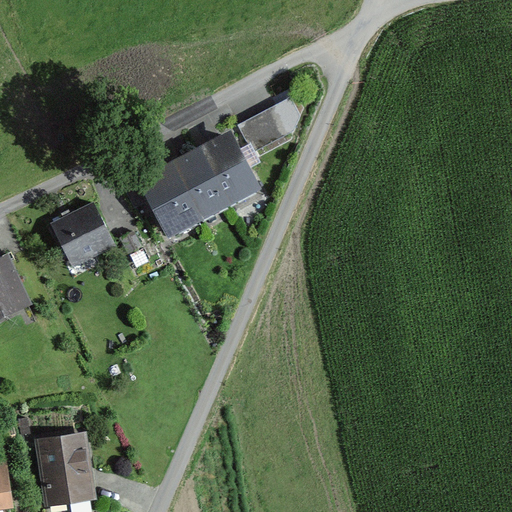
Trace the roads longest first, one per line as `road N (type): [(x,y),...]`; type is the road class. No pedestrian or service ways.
road 1 (unclassified): [(159,511),(355,46)]
road 2 (unclassified): [(355,46),(298,58),(0,211)]
